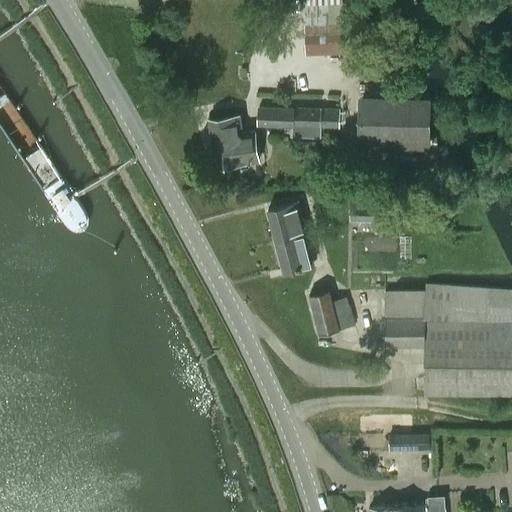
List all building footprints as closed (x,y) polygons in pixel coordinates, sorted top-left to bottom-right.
[(342,52),(342,25),(342,3),(304,3),(305,53),(342,52)] [(436,145),(436,132),(428,132),(429,102),(361,100),(360,144),(428,145),(428,144),(436,145)] [(338,126),(338,109),(293,107),(259,106),(258,123),(292,124),(338,126)] [(209,118),(212,141),(255,136),(254,130),(242,132),(240,114),(209,118)] [(215,165),(246,161),(258,160),(255,136),(212,141),(215,165)] [(351,200),(351,218),(381,219),(381,201),(351,200)] [(268,211),(276,240),(306,232),(299,203),(268,211)] [(313,262),(306,232),(276,240),(283,269),(313,262)] [(424,289),(384,290),(384,345),(425,344),(424,392),(511,392),(511,287),(425,281),(424,289)] [(319,333),(354,324),(349,304),(348,304),(345,296),(332,300),(329,289),(309,294),(319,333)] [(429,431),(388,432),(388,446),(388,449),(430,449),(430,446),(429,431)] [(428,502),(394,505),(394,511),(446,511),(445,493),(428,495),(428,502)]
